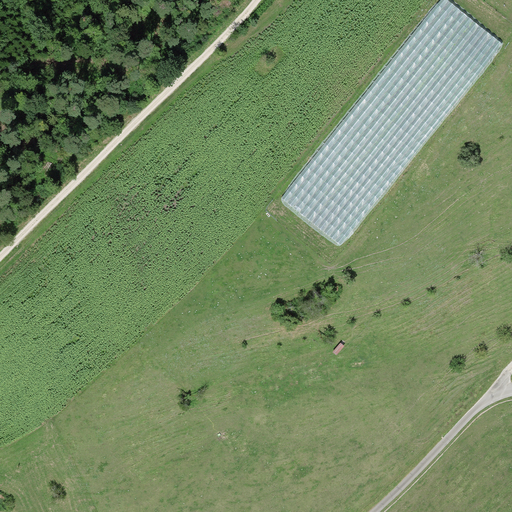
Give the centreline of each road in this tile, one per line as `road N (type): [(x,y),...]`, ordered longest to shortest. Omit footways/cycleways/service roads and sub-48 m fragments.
road 1 (track): [(0,254),(257,0)]
road 2 (track): [(368,511),(511,365)]
